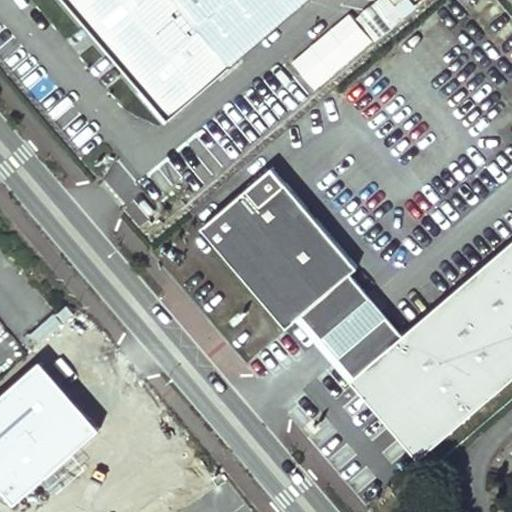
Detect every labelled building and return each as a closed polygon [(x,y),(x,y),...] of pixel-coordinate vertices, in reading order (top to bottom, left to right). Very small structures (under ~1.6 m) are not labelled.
[(296,0),(68,0),(158,105),(296,0)] [(379,0),(378,1),(390,22),(412,9),(406,0),(379,0)] [(292,61),(314,88),(373,38),(351,11),(292,61)] [(355,268),(269,168),(213,217),(299,316),(349,274),(355,268)] [(511,241),(403,336),(385,351),(393,360),(353,379),(381,411),(410,444),(407,447),(418,460),(511,378),(511,241)] [(385,351),(403,336),(349,274),(299,316),(353,379),(393,360),(385,351)] [(381,411),(353,379),(350,381),(407,447),(410,444),(381,411)]
